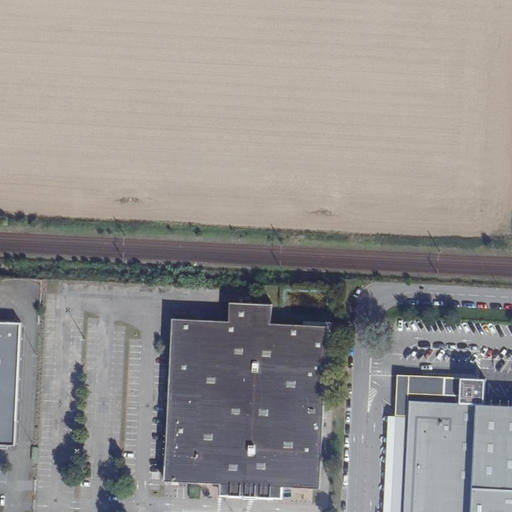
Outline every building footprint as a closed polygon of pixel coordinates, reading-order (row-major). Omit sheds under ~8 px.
[(171,481),(180,482),(222,484),(221,495),(282,498),(282,486),(320,488),(328,326),(271,323),(272,305),(230,303),(230,321),(173,318),(165,481),(171,481)] [(0,322),(0,445),(18,446),(23,323),(0,322)] [(496,340),(511,339),(511,330),(496,330),(496,340)] [(404,511),(410,399),(458,401),(459,379),(398,376),(391,511),(404,511)] [(459,379),(458,401),(485,403),(485,379),(459,379)] [(511,511),(511,404),(485,403),(458,401),(410,399),(404,511),(511,511)]
